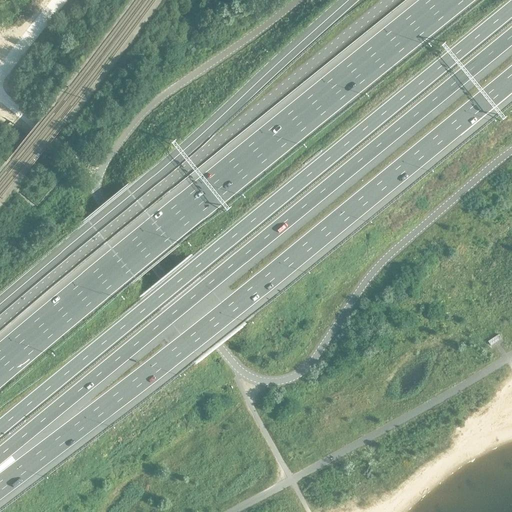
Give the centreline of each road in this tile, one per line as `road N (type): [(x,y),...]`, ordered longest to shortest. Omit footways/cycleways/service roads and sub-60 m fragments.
road 1 (unclassified): [(298,0),(146,109),(99,176),(103,203),(239,370),(262,382),(305,370),(379,265),(511,150)]
road 2 (motorway): [(0,456),(511,36)]
road 3 (motorway): [(511,8),(0,428)]
road 4 (motorway): [(0,485),(511,78)]
road 5 (motorway): [(455,0),(0,364)]
road 6 (unclassified): [(0,322),(388,0)]
